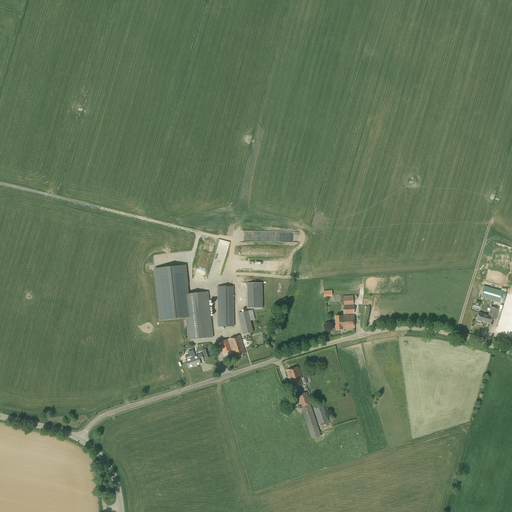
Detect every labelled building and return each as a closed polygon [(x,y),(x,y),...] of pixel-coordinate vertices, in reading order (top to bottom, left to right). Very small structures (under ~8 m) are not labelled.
[(247,308),(262,308),(262,283),(247,283),(247,308)] [(218,327),(234,327),(233,286),(217,287),(218,327)] [(499,303),(503,291),(484,286),(480,298),(499,303)] [(188,340),(212,337),(207,292),(183,295),(188,340)] [(344,305),(353,305),(353,295),(343,296),(344,305)] [(344,315),(354,314),(354,306),(343,306),(344,315)] [(495,319),(498,309),(491,307),(488,316),(479,313),(476,320),(489,324),(491,318),(495,319)] [(243,335),(253,332),(250,321),(255,320),(252,310),(238,313),(243,335)] [(336,329),(342,329),(354,328),(354,315),(335,316),(336,329)] [(245,353),(240,336),(219,343),(222,354),(231,350),(234,357),(245,353)] [(188,368),(200,364),(200,361),(203,360),(202,355),(186,360),(188,368)] [(302,378),(298,367),(286,371),(292,388),(304,384),(307,383),(306,377),(302,378)] [(321,436),(310,404),(311,403),(307,392),(296,396),(300,407),(311,439),(321,436)] [(318,424),(328,421),(323,404),(313,408),(318,424)]
